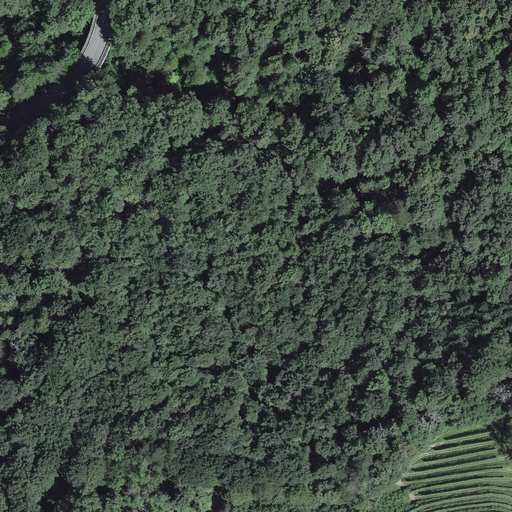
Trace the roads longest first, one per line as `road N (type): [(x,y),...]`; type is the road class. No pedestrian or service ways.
road 1 (track): [(511,441),(502,423),(481,423),(440,437),(372,490),(311,499),(249,493),(205,511)]
road 2 (residential): [(107,0),(84,67),(53,96),(0,121)]
